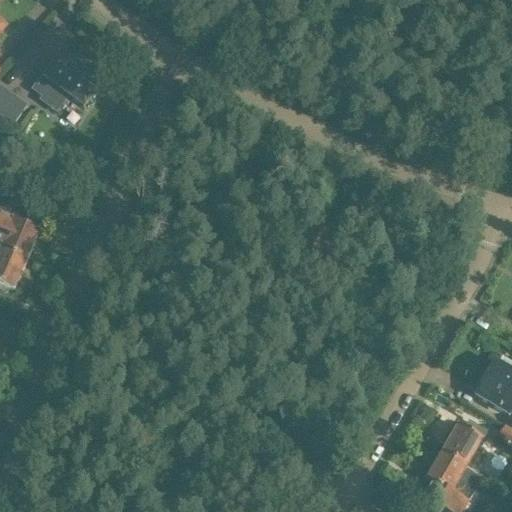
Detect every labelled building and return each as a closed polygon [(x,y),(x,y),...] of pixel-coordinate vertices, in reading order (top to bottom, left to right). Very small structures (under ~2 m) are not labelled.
[(99,87),(102,83),(63,56),(54,68),(51,66),(32,93),(43,101),(49,91),(66,103),(68,99),(83,109),(91,98),(94,100),(101,89),(99,87)] [(0,118),(12,128),(26,108),(0,89),(0,118)] [(0,252),(26,264),(39,235),(0,218),(0,252)] [(14,293),(26,264),(0,252),(0,293),(7,296),(9,291),(14,293)] [(0,315),(0,326),(7,330),(12,320),(0,315)] [(497,369),(494,367),(475,399),(509,418),(511,413),(511,366),(502,361),(497,369)] [(486,435),(471,426),(466,434),(458,429),(442,457),(477,477),(487,460),(485,456),(477,451),(486,435)] [(511,457),(511,433),(504,429),(494,446),(511,457)] [(425,503),(440,511),(470,511),(478,498),(474,496),(483,480),(477,477),(442,457),(426,485),(433,489),(425,503)]
